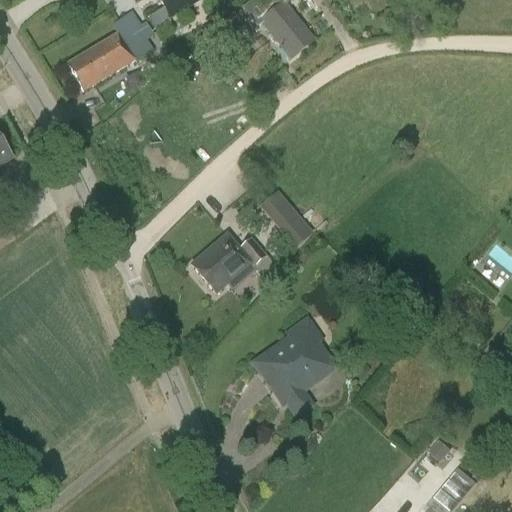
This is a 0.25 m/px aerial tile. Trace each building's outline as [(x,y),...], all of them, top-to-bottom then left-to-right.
[(156,0),(168,19),(200,0),(156,0)] [(259,24),(289,63),(313,44),(282,5),(259,24)] [(121,43),(117,36),(66,67),(82,94),(134,63),(135,64),(150,55),(137,33),(126,40),(121,43)] [(0,168),(10,161),(0,147),(0,168)] [(290,240),(304,228),(288,209),(273,221),(290,240)] [(250,241),(237,252),(225,238),(189,268),(214,298),(235,280),(240,285),(254,273),(262,283),(275,272),(250,241)] [(287,342),(250,368),(281,412),(285,409),(295,423),(313,411),(303,396),(335,373),(318,348),(323,344),(306,321),(283,338),(287,342)] [(451,454),(439,443),(428,455),(441,466),(451,454)] [(459,471),(433,502),(445,511),(456,511),(477,487),(459,471)]
